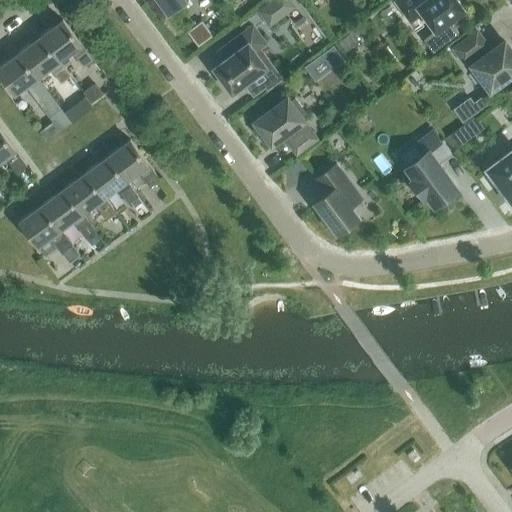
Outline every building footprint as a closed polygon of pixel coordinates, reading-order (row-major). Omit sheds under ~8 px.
[(156,0),(167,14),(186,0),(156,0)] [(272,0),(258,10),(267,22),(281,11),(272,0)] [(396,0),(395,1),(406,15),(417,6),(436,31),(464,9),(457,0),(396,0)] [(92,59),(62,19),(61,19),(62,21),(54,27),(53,25),(52,25),(52,26),(40,35),(59,60),(71,51),(83,66),(92,59)] [(202,20),(187,31),(197,45),(212,34),(202,20)] [(224,59),(214,67),(232,91),(245,82),(253,93),(265,84),(268,88),(281,79),(269,62),(265,65),(254,50),(265,42),(252,25),(223,47),(229,56),(224,59)] [(481,28),(454,48),(464,61),(468,57),(473,64),(472,64),(490,89),(511,72),(511,50),(504,40),(494,47),(481,28)] [(351,31),(337,42),(344,51),(358,40),(351,31)] [(59,60),(40,35),(40,36),(41,37),(32,43),(31,41),(30,42),(18,52),(37,77),(49,68),(61,83),(71,75),(59,60)] [(37,77),(18,52),(19,53),(10,59),(9,57),(8,58),(9,59),(0,65),(0,73),(15,93),(27,84),(39,99),(49,92),(37,77)] [(93,83),(83,89),(91,101),(101,95),(93,83)] [(287,96),(254,121),(258,126),(254,128),(264,142),(268,139),(271,144),(283,135),(296,153),(316,138),(303,120),(305,119),(301,114),(304,112),(294,98),(291,101),(287,96)] [(462,122),(488,104),(482,96),(474,102),(471,98),(454,110),(462,122)] [(71,122),(87,110),(79,99),(63,111),(71,122)] [(471,137),(463,126),(446,138),(455,149),(471,137)] [(17,172),(26,165),(0,129),(0,161),(5,157),(17,172)] [(427,152),(407,167),(416,178),(411,181),(422,195),(426,192),(435,204),(437,202),(439,203),(454,192),(453,190),(455,188),(435,161),(448,152),(434,132),(420,142),(427,152)] [(160,179),(130,139),(129,139),(130,141),(122,147),(120,145),(119,145),(120,146),(107,155),(126,181),(127,180),(139,171),(150,187),(160,179)] [(511,149),(487,168),(499,185),(497,186),(508,200),(510,199),(511,201),(511,149)] [(126,181),(107,155),(108,157),(100,163),(98,161),(97,161),(98,162),(86,171),(104,197),(105,196),(117,188),(128,203),(138,195),(127,180),(126,181)] [(336,163),(315,179),(326,193),(314,202),(337,233),(359,216),(351,205),(361,197),(336,163)] [(104,197),(86,171),(85,172),(86,173),(78,179),(76,177),(75,178),(76,178),(64,187),(82,213),(83,212),(95,204),(106,219),(116,212),(105,196),(104,197)] [(82,213),(64,187),(63,188),(64,189),(56,195),(54,193),(53,194),(54,194),(42,204),(60,229),(61,229),(73,220),(84,235),(94,228),(83,212),(82,213)] [(60,229),(42,204),(41,204),(42,205),(34,211),(32,209),(31,210),(32,211),(19,220),(38,245),(51,236),(62,251),(72,244),(61,229),(60,229)] [(85,235),(89,241),(96,242),(101,238),(94,228),(85,235)] [(72,244),(62,251),(69,261),(79,254),(72,244)]
